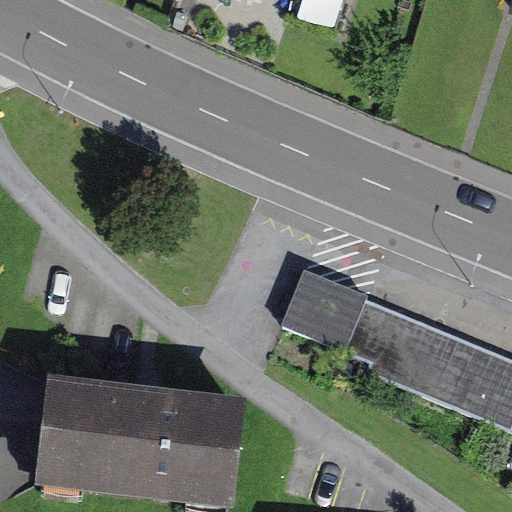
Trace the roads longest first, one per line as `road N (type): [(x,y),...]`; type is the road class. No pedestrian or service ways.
road 1 (residential): [(0,147),(70,225),(246,373),(436,511)]
road 2 (primary): [(511,232),(172,100),(0,14)]
